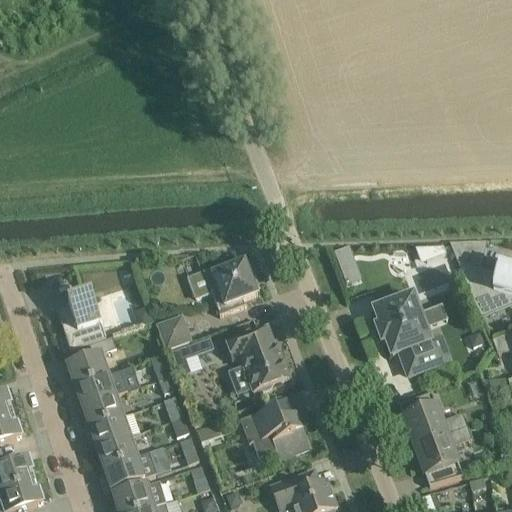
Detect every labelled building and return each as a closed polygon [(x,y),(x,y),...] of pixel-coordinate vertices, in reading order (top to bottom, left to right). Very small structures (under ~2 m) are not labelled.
[(511,271),(506,270),(500,268),(499,277),(480,272),(487,245),(450,246),(476,310),(481,321),(511,308),(511,271)] [(444,251),(420,252),(420,253),(424,253),(429,265),(447,258),(444,251)] [(219,319),(220,320),(246,310),(246,309),(245,309),(243,303),(257,298),(245,266),(228,272),(227,269),(227,268),(227,267),(188,282),(196,302),(212,296),(220,318),(219,319)] [(99,295),(108,333),(138,327),(130,289),(99,295)] [(398,306),(376,314),(381,330),(378,331),(382,343),(383,346),(387,345),(393,360),(401,357),(409,380),(449,365),(440,341),(430,345),(426,332),(429,331),(428,326),(424,316),(420,318),(413,300),(412,301),(411,297),(396,302),(398,306)] [(57,315),(71,355),(106,343),(101,328),(102,328),(92,300),(69,308),(69,311),(57,315)] [(141,313),(138,319),(141,330),(153,325),(147,310),(141,313)] [(166,355),(193,345),(183,319),(157,329),(166,355)] [(262,333),(226,346),(233,364),(241,362),(241,363),(240,368),(241,371),(242,375),(246,377),(253,394),(253,395),(259,393),(263,395),(271,392),(272,388),(283,384),(289,382),(287,375),(278,353),(270,330),(262,333)] [(511,335),(491,344),(497,357),(511,355),(511,335)] [(75,391),(108,379),(101,359),(117,353),(113,342),(113,341),(81,352),(81,353),(90,350),(93,361),(68,370),(75,391)] [(186,364),(198,359),(214,353),(210,342),(167,359),(175,379),(177,384),(192,378),(186,364)] [(159,384),(167,381),(175,379),(167,359),(151,364),(159,384)] [(121,375),(108,379),(75,391),(83,411),(116,400),(128,395),(121,375)] [(167,381),(159,384),(164,399),(173,395),(167,381)] [(483,384),(489,399),(510,391),(508,384),(507,382),(483,384)] [(0,422),(14,418),(7,397),(0,398),(0,422)] [(467,431),(462,418),(443,425),(432,397),(399,410),(415,451),(467,431)] [(116,400),(83,411),(90,432),(123,420),(116,400)] [(182,422),(175,401),(164,405),(171,426),(182,422)] [(277,456),(280,463),(299,456),(299,455),(309,451),(307,446),(308,446),(303,433),(307,431),(305,428),(306,428),(302,416),(281,424),(277,412),(265,416),(253,421),(253,420),(241,424),(250,449),(260,445),(265,460),(277,456)] [(0,446),(21,440),(14,418),(0,422),(0,446)] [(123,420),(90,432),(97,452),(130,441),(123,420)] [(183,422),(171,426),(173,432),(181,436),(187,434),(183,422)] [(218,427),(197,435),(202,447),(222,439),(218,427)] [(511,449),(511,428),(502,433),(508,451),(511,449)] [(464,481),(452,451),(472,444),(467,431),(415,451),(430,491),(464,481)] [(130,441),(97,452),(104,473),(137,461),(130,441)] [(199,465),(191,442),(180,446),(188,469),(199,465)] [(511,460),(510,456),(501,459),(504,467),(511,463),(511,460)] [(137,461),(104,473),(111,494),(157,478),(150,457),(137,461)] [(0,472),(0,495),(36,485),(29,463),(0,472)] [(496,473),(498,482),(511,478),(509,470),(496,473)] [(203,472),(191,476),(194,485),(206,481),(203,472)] [(278,511),(290,511),(292,511),(337,511),(327,485),(320,487),(315,475),(271,491),(278,511)] [(484,482),(470,486),(472,495),(486,491),(484,482)] [(36,485),(0,495),(0,511),(24,511),(43,506),(36,485)] [(117,511),(149,511),(166,507),(160,485),(114,500),(117,511)] [(436,496),(421,501),(423,507),(425,511),(441,511),(442,511),(436,496)] [(236,498),(225,502),(228,511),(231,511),(240,509),(236,498)] [(215,511),(213,503),(203,507),(204,511),(215,511)]
